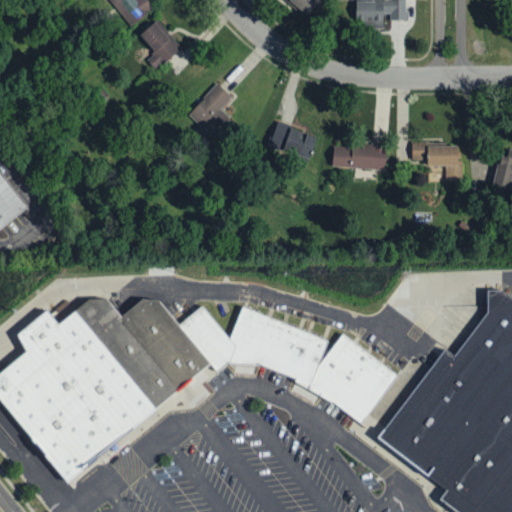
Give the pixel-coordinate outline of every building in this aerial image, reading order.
[(108,0),(115,8),(116,7),(131,25),(151,7),(145,0),(108,0)] [(320,0),(284,0),(284,1),(307,19),(320,0)] [(407,21),(406,0),(399,0),(355,1),(356,24),(365,24),(365,31),(391,31),(391,21),(407,21)] [(180,48),(155,21),(139,36),(154,53),(145,61),(155,71),(180,48)] [(427,147),(427,142),(416,142),(416,161),(427,162),(427,167),(446,167),(445,182),(462,182),(462,163),(458,163),(458,147),(427,147)] [(332,168),(385,170),(386,147),(333,145),(332,168)] [(495,186),(511,188),(511,151),(500,149),(495,186)] [(0,174),(26,206),(0,227),(0,174)] [(376,436),(444,348),(455,355),(489,310),(489,287),(503,289),(511,295),(511,511),(460,511),(440,497),(448,488),(376,436)] [(0,397),(0,370),(27,349),(17,333),(47,307),(59,321),(85,297),(106,295),(122,313),(142,296),(160,298),(181,322),(202,303),(229,337),(242,305),(327,340),(320,361),(341,333),(398,375),(361,423),(334,401),(308,388),(294,381),(295,377),(257,361),(255,364),(229,362),(218,371),(209,362),(68,481),(0,397)]
